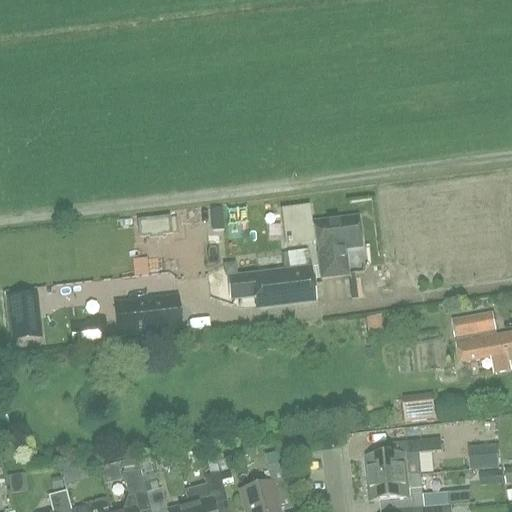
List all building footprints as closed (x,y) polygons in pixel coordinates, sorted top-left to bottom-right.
[(222,209),(210,210),(212,232),(224,231),(222,209)] [(170,216),(137,220),(139,238),(172,234),(170,216)] [(360,247),(357,219),(313,224),(317,253),(318,253),(321,279),(346,276),(343,250),(360,247)] [(291,267),(309,266),(307,252),(290,254),(291,267)] [(313,302),(310,270),(227,280),(230,300),(254,297),(256,309),(313,302)] [(346,305),(355,298),(340,278),(330,285),(346,305)] [(13,343),(40,340),(35,297),(8,300),(13,343)] [(180,328),(177,304),(150,307),(149,302),(114,306),(118,336),(180,328)] [(511,334),(495,338),(491,315),(452,322),(457,340),(461,364),(475,361),(474,360),(483,358),(483,359),(491,357),(494,374),(511,371),(510,364),(511,363),(511,334)] [(385,317),(368,318),(369,334),(386,333),(385,317)] [(436,422),(433,396),(403,399),(405,425),(436,422)] [(441,453),(440,441),(408,444),(409,455),(366,459),(368,481),(422,476),(420,455),(441,453)] [(500,472),(499,456),(477,457),(477,472),(500,472)] [(278,511),(274,493),(289,489),(282,465),(267,469),(271,484),(240,493),(244,511),(278,511)] [(146,511),(150,511),(143,485),(139,473),(122,475),(128,498),(134,497),(137,511),(146,511)] [(499,486),(498,473),(479,475),(480,488),(499,486)] [(212,511),(211,506),(226,502),(219,475),(203,479),(206,487),(184,493),(188,507),(189,511),(212,511)] [(409,498),(413,498),(415,510),(440,508),(447,507),(446,495),(423,497),(422,476),(368,481),(370,504),(410,500),(409,498)] [(189,511),(188,507),(168,511),(166,511),(161,491),(159,491),(156,481),(143,485),(150,511),(189,511)] [(452,506),(475,505),(474,492),(451,493),(452,506)] [(70,511),(66,493),(48,498),(51,511),(70,511)] [(110,511),(108,502),(87,507),(75,511),(74,511),(110,511)]
